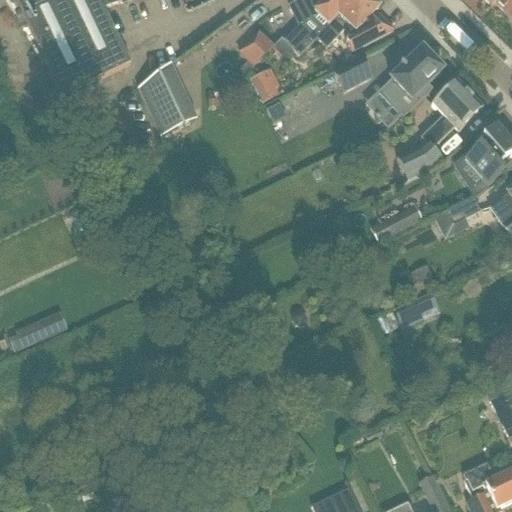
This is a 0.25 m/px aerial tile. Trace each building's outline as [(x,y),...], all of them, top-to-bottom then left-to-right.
[(13,0),(61,100),(130,67),(103,10),(134,0),(13,0)] [(316,42),(355,0),(306,0),(285,11),(295,31),(282,43),(298,60),(316,42)] [(393,33),(374,15),(379,11),(367,0),(355,0),(316,42),(325,51),(347,29),(351,33),(344,41),(352,55),(393,33)] [(481,0),(491,9),(494,5),(498,0),(481,0)] [(511,0),(498,0),(494,5),(511,22),(511,0)] [(238,55),(255,69),(273,46),(257,33),(238,55)] [(391,84),(380,95),(389,105),(391,107),(392,107),(391,108),(400,118),(400,119),(401,118),(403,120),(405,118),(424,100),(432,92),(428,88),(442,74),(433,64),(435,62),(426,53),(424,55),(422,52),(402,71),(401,69),(399,71),(400,73),(390,83),(391,84)] [(370,80),(361,61),(333,75),(342,94),(370,80)] [(167,70),(137,92),(160,140),(192,125),(167,70)] [(261,106),(278,98),(267,72),(249,80),(261,106)] [(416,153),(396,163),(407,185),(430,173),(441,163),(431,153),(454,131),(457,135),(467,125),(482,111),(455,84),(441,98),(431,108),(442,119),(420,141),(424,145),(416,153)] [(288,122),(296,137),(321,124),(313,108),(288,122)] [(125,179),(99,124),(80,133),(106,188),(125,179)] [(510,170),(505,165),(511,158),(511,148),(495,130),(475,149),(478,152),(463,165),(481,185),(469,195),(473,200),(486,191),(510,170)] [(511,192),(501,202),(493,209),(488,211),(501,228),(510,239),(511,237),(511,192)] [(480,215),(473,200),(433,221),(445,243),(469,231),(465,222),(480,215)] [(392,241),(423,225),(414,209),(383,225),(392,241)] [(403,332),(438,316),(431,301),(396,317),(403,332)] [(292,322),(294,327),(300,330),(305,328),(308,322),(306,317),(301,314),(295,316),(292,322)] [(13,355),(67,332),(59,315),(6,337),(13,355)] [(270,409),(286,395),(278,387),(262,401),(270,409)] [(511,451),(511,420),(502,400),(489,407),(511,451)] [(496,511),(511,504),(511,474),(494,483),(487,467),(462,479),(464,483),(463,484),(472,503),(466,505),(468,511),(496,511)] [(447,511),(437,491),(424,497),(431,511),(447,511)] [(358,511),(356,506),(349,492),(329,501),(333,511),(358,511)]
